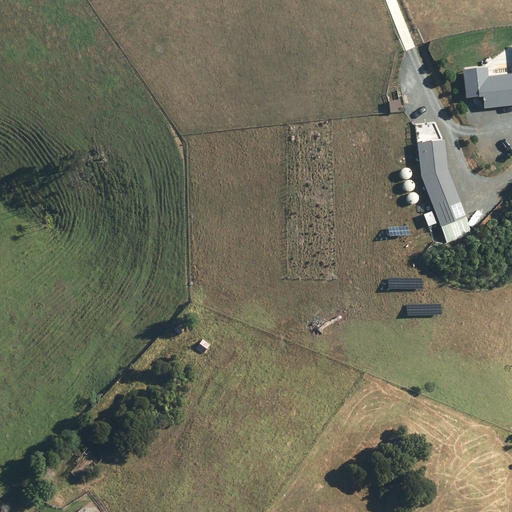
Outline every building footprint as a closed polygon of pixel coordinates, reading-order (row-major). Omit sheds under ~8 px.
[(484,69),(467,69),(467,95),(484,96),(484,69)] [(465,217),(447,172),(443,142),(416,144),(420,178),(439,227),(465,217)] [(411,168),(399,170),(407,206),(418,204),(411,168)] [(502,201),(495,194),(479,211),(486,218),(502,201)] [(125,432),(133,440),(142,432),(133,423),(125,432)] [(405,436),(416,437),(417,428),(406,426),(405,436)] [(471,475),(475,481),(481,476),(477,470),(471,475)]
